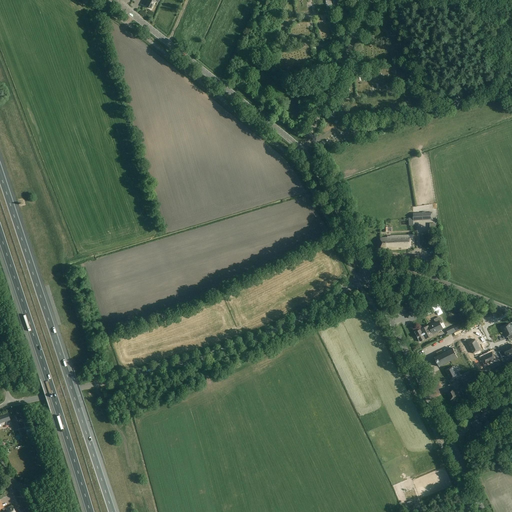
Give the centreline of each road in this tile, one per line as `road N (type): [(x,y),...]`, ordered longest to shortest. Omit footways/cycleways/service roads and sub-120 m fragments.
road 1 (tertiary): [(10,404),(232,347),(324,306),(367,273)]
road 2 (motorway): [(112,511),(0,172)]
road 3 (motorway): [(0,232),(89,511)]
road 4 (secondary): [(483,511),(367,273)]
road 5 (secondary): [(302,151),(113,0)]
road 6 (unclassified): [(371,0),(302,151)]
road 7 (unclassified): [(509,309),(399,264),(367,273)]
road 8 (secondary): [(367,273),(302,151)]
